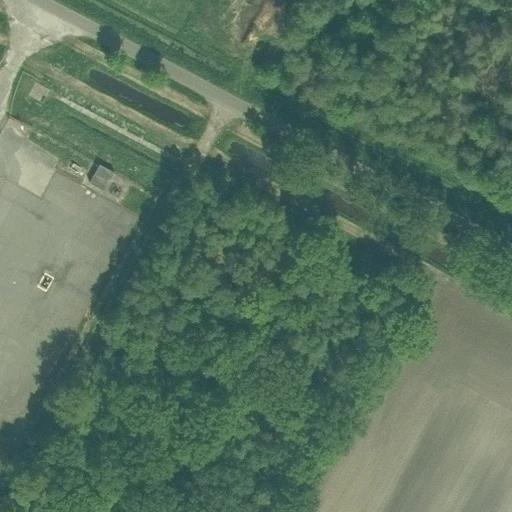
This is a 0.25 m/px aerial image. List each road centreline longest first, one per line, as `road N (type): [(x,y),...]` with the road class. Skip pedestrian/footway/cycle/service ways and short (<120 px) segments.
road 1 (unclassified): [(511,250),(36,0)]
road 2 (track): [(62,511),(50,421),(228,101)]
